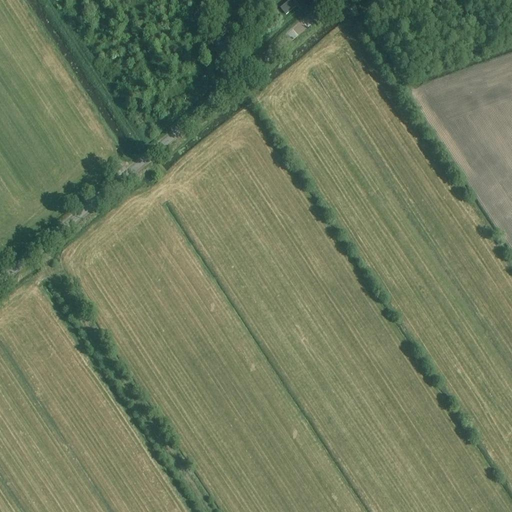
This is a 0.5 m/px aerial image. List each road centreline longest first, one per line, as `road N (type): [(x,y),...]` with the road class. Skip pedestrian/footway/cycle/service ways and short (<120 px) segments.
road 1 (tertiary): [(0,281),(334,0)]
road 2 (track): [(36,250),(208,511)]
road 3 (track): [(148,156),(45,0)]
